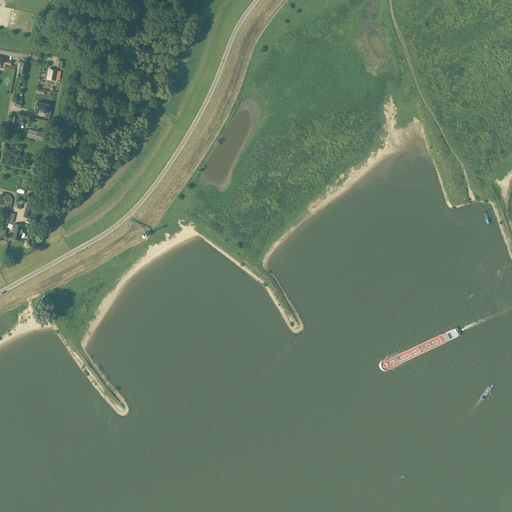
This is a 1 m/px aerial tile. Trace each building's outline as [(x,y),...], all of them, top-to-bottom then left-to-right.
[(18,73),(26,74),(28,63),(20,62),(18,73)] [(55,80),(56,73),(57,70),(49,68),(47,78),(55,80)] [(34,110),(46,113),(45,118),(49,119),(50,111),(47,110),(48,105),(36,102),(34,110)] [(16,124),(17,123),(22,124),(23,119),(18,118),(18,117),(12,116),(10,127),(13,127),(14,124),(16,124)] [(26,137),(42,141),(44,133),(28,129),(26,137)] [(30,218),(31,210),(32,207),(26,206),(24,216),(30,218)] [(11,237),(16,239),(19,225),(14,224),(11,237)] [(24,226),(19,225),(16,239),(20,240),(24,226)]
